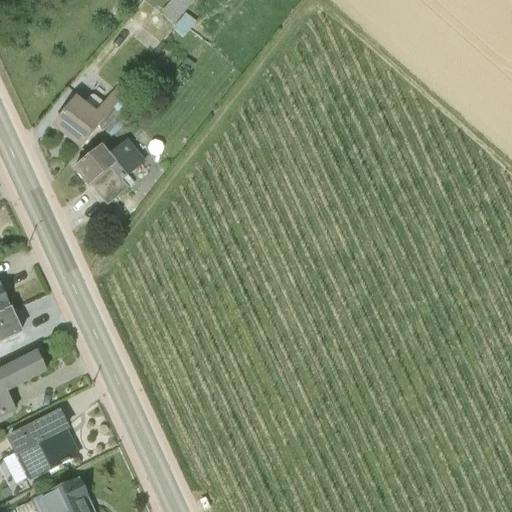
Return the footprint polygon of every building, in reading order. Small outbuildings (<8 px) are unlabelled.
[(170,0),(159,14),(173,25),(193,0),(170,0)] [(186,14),(173,30),(183,37),(196,21),(186,14)] [(83,103),(76,97),(52,126),(80,149),(123,93),(115,87),(103,102),(94,96),(89,96),(83,103)] [(145,162),(126,138),(108,153),(101,145),(73,169),(88,186),(90,185),(107,205),(134,183),(128,176),(145,162)] [(0,313),(8,310),(0,293),(0,313)] [(0,313),(0,341),(19,333),(8,310),(0,313)] [(44,371),(36,353),(0,370),(0,419),(17,411),(6,389),(44,371)] [(25,476),(28,481),(77,455),(71,444),(66,446),(59,433),(68,428),(59,411),(6,440),(16,458),(5,464),(15,482),(25,476)] [(87,499),(78,480),(33,502),(37,511),(85,511),(81,502),(87,499)]
